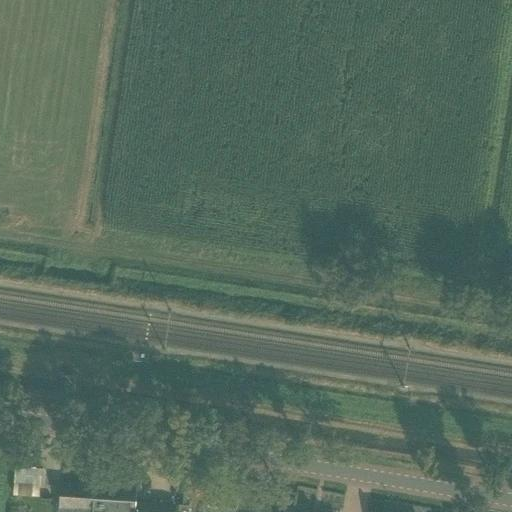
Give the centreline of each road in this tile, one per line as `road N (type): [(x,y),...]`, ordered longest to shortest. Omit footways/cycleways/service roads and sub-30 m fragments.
road 1 (tertiary): [(511,500),(0,414)]
road 2 (track): [(0,248),(511,327)]
